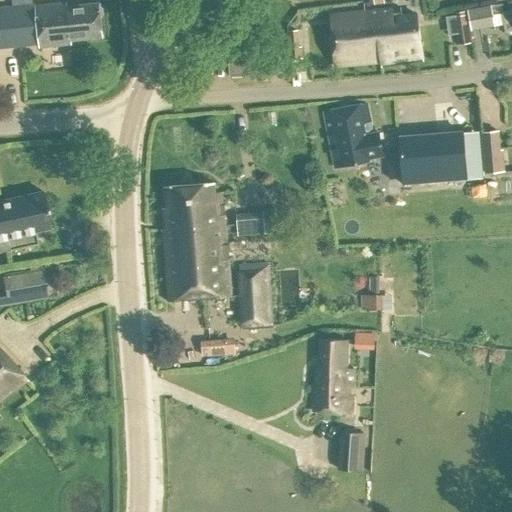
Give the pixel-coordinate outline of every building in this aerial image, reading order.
[(6,8),(10,48),(38,45),(39,47),(58,45),(57,41),(102,36),(100,17),(103,14),(102,8),(99,6),(98,3),(67,7),(66,3),(35,6),(35,5),(34,5),(13,8),(6,8)] [(491,6),(467,10),(470,31),(495,26),(491,6)] [(394,17),(393,10),(331,18),(335,65),(382,59),(383,63),(404,61),(416,60),(423,58),(416,15),(394,17)] [(454,13),(459,35),(457,35),(459,45),(471,43),(465,11),(454,13)] [(301,44),(288,45),(289,60),(303,59),(302,44),(301,44)] [(278,75),(276,50),(229,53),(231,77),(278,75)] [(368,158),(384,155),(379,133),(373,134),(370,117),(369,117),(366,104),(324,112),(335,168),(368,161),(368,158)] [(481,133),(485,174),(505,172),(503,150),(501,150),(499,131),(481,133)] [(401,156),(388,157),(390,179),(403,178),(403,183),(467,178),(466,166),(463,133),(399,139),(401,156)] [(165,230),(162,230),(167,301),(229,297),(222,192),(215,193),(214,183),(165,186),(166,208),(163,208),(165,230)] [(50,228),(42,192),(0,200),(0,252),(37,244),(34,231),(50,228)] [(263,213),(236,215),(237,220),(238,236),(265,234),(263,213)] [(268,265),(235,267),(238,296),(241,296),(244,329),(273,327),(268,265)] [(2,277),(6,298),(46,291),(42,269),(2,277)] [(382,295),(379,295),(379,286),(369,286),(369,296),(361,296),(361,309),(382,309),(382,295)] [(347,340),(321,339),(320,368),(316,367),(313,411),(353,414),(354,369),(347,369),(347,340)] [(0,399),(1,398),(26,381),(8,360),(0,352),(0,399)] [(362,471),(365,434),(341,432),(338,469),(362,471)]
